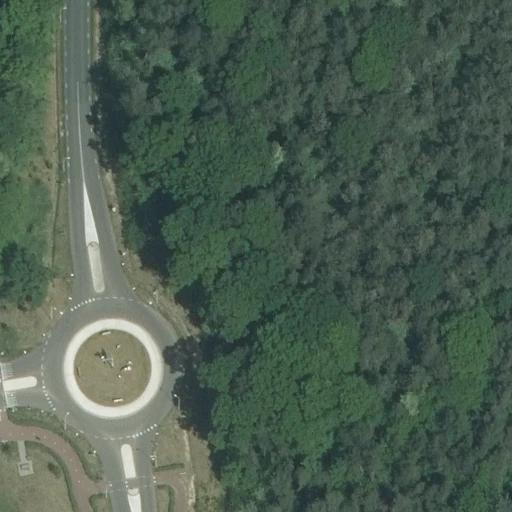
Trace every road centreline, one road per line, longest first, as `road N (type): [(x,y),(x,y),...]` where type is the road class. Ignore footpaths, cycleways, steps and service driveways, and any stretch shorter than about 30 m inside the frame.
road 1 (secondary): [(123,301),(80,139)]
road 2 (secondary): [(80,139),(82,306)]
road 3 (secondary): [(140,427),(159,413),(178,370),(163,325),(123,301)]
road 4 (secondary): [(76,0),(80,139)]
